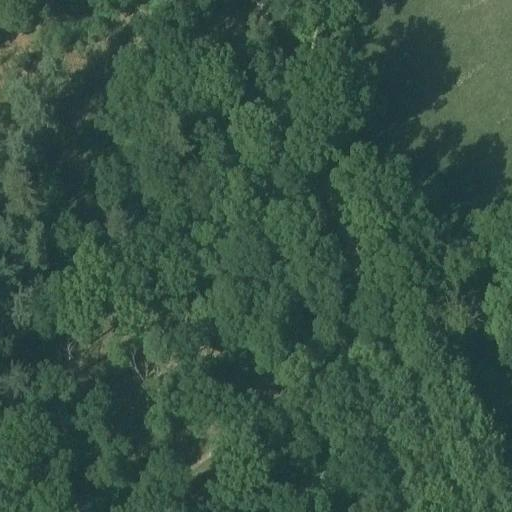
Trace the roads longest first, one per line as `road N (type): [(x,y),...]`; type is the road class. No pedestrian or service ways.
road 1 (track): [(398,359),(248,0)]
road 2 (track): [(398,359),(456,511)]
road 3 (track): [(391,342),(511,284)]
